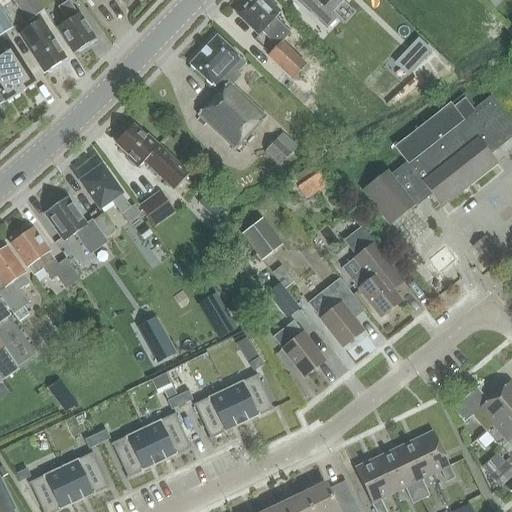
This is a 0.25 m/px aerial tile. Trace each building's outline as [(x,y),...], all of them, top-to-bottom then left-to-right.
[(28,22),(43,11),(35,0),(12,0),(28,22)] [(259,0),(249,0),(236,15),(258,36),(261,32),(276,47),(267,56),(292,80),(305,65),(281,42),(290,33),(274,18),(280,12),(267,0),(264,4),(259,0)] [(295,0),(326,29),(336,19),(331,14),(343,0),(295,0)] [(66,22),(56,28),(73,54),(75,53),(78,54),(85,50),(85,46),(94,40),(78,14),(77,15),(68,2),(58,8),(66,22)] [(0,35),(10,29),(0,13),(0,35)] [(28,28),(18,34),(27,48),(44,74),(46,72),(49,74),(56,70),(56,66),(65,60),(49,34),(40,20),(39,21),(28,28)] [(236,72),(245,63),(216,36),(189,65),(218,92),(196,115),(235,151),(266,117),(231,85),(240,76),(236,72)] [(417,39),(393,64),(407,77),(431,52),(417,39)] [(0,105),(4,103),(35,83),(11,45),(0,51),(0,105)] [(441,208),(497,164),(489,154),(511,135),(511,127),(489,99),(473,111),(464,99),(453,107),(449,103),(394,147),(407,164),(390,177),(386,171),(361,191),(389,226),(422,200),(420,197),(427,191),(441,208)] [(120,134),(113,142),(115,144),(127,155),(126,157),(137,168),(143,162),(173,191),(188,174),(157,145),(157,146),(146,136),(144,137),(132,126),(122,136),(120,134)] [(282,134),(265,152),(279,165),(296,147),(282,134)] [(88,174),(78,180),(80,182),(99,209),(111,201),(121,215),(130,208),(120,194),(101,167),(89,175),(88,174)] [(317,171),(295,186),(299,192),(321,177),(317,171)] [(327,187),(321,177),(299,192),(305,201),(327,187)] [(211,188),(197,203),(213,219),(228,204),(211,188)] [(174,213),(159,191),(138,206),(154,228),(174,213)] [(46,212),(44,214),(64,242),(71,237),(75,234),(86,250),(89,255),(95,250),(106,243),(91,221),(85,225),(66,198),(57,205),(55,202),(44,210),(46,212)] [(130,208),(121,215),(127,224),(140,215),(133,206),(130,208)] [(91,220),(91,221),(106,243),(107,242),(105,240),(115,232),(102,214),(92,221),(91,220)] [(261,219),(241,235),(261,261),(282,246),(261,219)] [(146,226),(137,233),(143,241),(152,234),(146,226)] [(65,289),(79,279),(65,259),(57,264),(48,253),(49,253),(32,228),(23,234),(21,231),(9,239),(12,242),(10,244),(33,276),(43,269),(51,280),(56,277),(65,289)] [(363,231),(350,242),(358,253),(354,257),(352,259),(359,268),(362,272),(350,281),(357,290),(379,319),(400,302),(392,292),(403,283),(401,281),(379,253),(363,231)] [(490,270),(502,260),(483,237),(471,247),(490,270)] [(0,297),(13,315),(28,304),(19,290),(29,283),(23,275),(24,275),(4,248),(3,249),(0,246),(0,245),(0,297)] [(363,311),(338,280),(307,304),(319,320),(341,348),(362,332),(353,320),(363,311)] [(279,284),(266,294),(285,320),(299,309),(279,284)] [(235,329),(215,295),(197,305),(218,340),(235,329)] [(0,379),(1,381),(18,370),(3,348),(0,343),(0,324),(10,317),(1,303),(0,302),(0,379)] [(174,355),(153,319),(136,328),(157,364),(174,355)] [(290,324),(272,338),(281,350),(303,378),(324,362),(302,334),(301,334),(293,323),(292,322),(290,324)] [(246,362),(257,356),(245,338),(235,345),(246,362)] [(65,341),(57,345),(65,358),(72,354),(65,341)] [(252,372),(263,366),(258,358),(247,364),(252,372)] [(257,375),(224,391),(240,424),(241,424),(241,425),(273,410),(273,409),(273,408),(271,409),(256,377),(258,377),(257,375)] [(0,383),(0,400),(8,395),(1,383),(0,383)] [(475,388),(451,409),(463,423),(471,417),(485,432),(485,431),(492,425),(493,426),(511,409),(511,386),(509,383),(487,402),(475,388)] [(173,388),(164,392),(168,401),(177,396),(173,388)] [(177,396),(181,406),(192,400),(188,391),(177,396)] [(208,441),(240,425),(240,424),(224,391),(192,406),(193,408),(194,407),(209,438),(207,439),(208,441)] [(181,406),(177,396),(168,401),(166,402),(170,411),(181,406)] [(492,425),(485,431),(493,441),(492,442),(499,450),(501,448),(510,458),(489,477),(498,487),(511,475),(511,442),(510,440),(511,438),(511,409),(493,426),(492,425)] [(159,464),(191,449),(190,447),(189,448),(174,416),(175,416),(174,414),(142,430),(158,463),(159,464)] [(105,430),(94,436),(99,445),(110,440),(105,430)] [(158,464),(158,463),(142,430),(109,445),(110,447),(111,446),(126,478),(125,478),(126,480),(158,464)] [(445,483),(453,479),(448,467),(432,432),(412,442),(429,476),(440,471),(445,483)] [(88,450),(99,445),(94,436),(83,441),(88,450)] [(421,480),(429,476),(412,442),(393,451),(417,502),(428,497),(421,480)] [(411,505),(417,502),(393,451),(374,460),(390,495),(403,488),(411,505)] [(92,453),(60,469),(76,502),(76,503),(109,488),(108,486),(107,487),(92,455),(93,455),(92,453)] [(385,511),(379,500),(390,495),(374,460),(354,469),(372,509),(373,508),(374,511),(385,511)] [(15,474),(19,483),(30,478),(26,469),(15,474)] [(75,503),(76,502),(60,469),(27,484),(28,485),(29,485),(41,511),(57,511),(76,503),(75,503)] [(358,511),(344,482),(327,490),(324,483),(302,494),(311,511),(358,511)] [(10,511),(13,511),(0,484),(0,511),(10,511)] [(311,511),(302,494),(281,504),(284,511),(311,511)]
